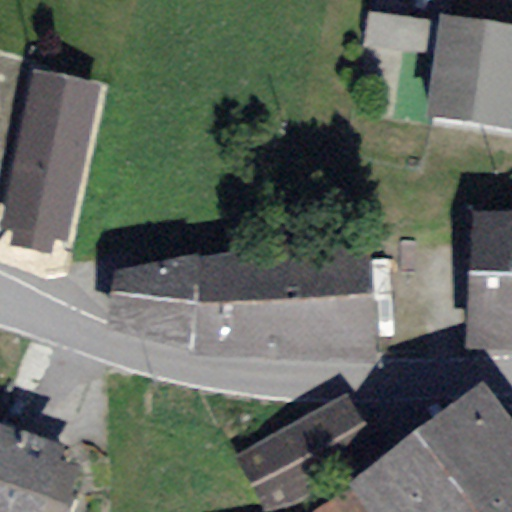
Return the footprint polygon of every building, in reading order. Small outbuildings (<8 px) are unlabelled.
[(436,57),(440,21),(368,13),(364,49),(436,57)] [(511,29),(440,21),(436,57),(428,120),(511,130),(511,29)] [(68,239),(105,81),(34,65),(0,214),(0,227),(14,230),(10,245),(51,254),(55,236),(68,239)] [(511,218),(477,216),(469,330),(511,332),(511,218)] [(191,351),(375,364),(371,233),(198,258),(191,351)] [(106,329),(191,351),(198,258),(115,270),(106,329)] [(511,511),(511,421),(485,387),(319,511),(511,511)] [(343,394),(236,454),(267,509),(375,449),(343,394)] [(0,511),(67,511),(82,465),(63,459),(67,445),(0,424),(0,511)]
